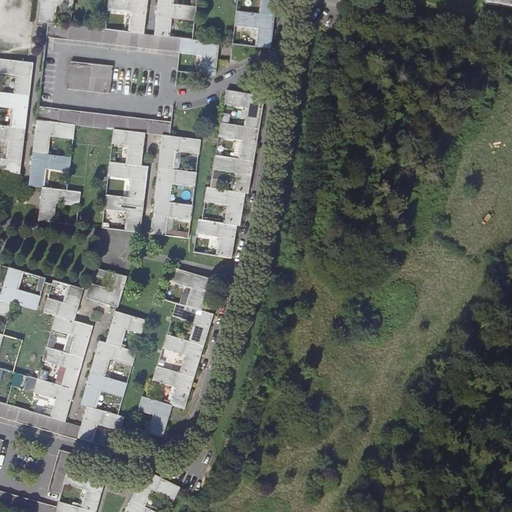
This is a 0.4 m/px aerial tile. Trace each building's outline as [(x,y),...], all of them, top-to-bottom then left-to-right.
[(48,22),(48,23),(52,23),(55,4),(72,6),(73,0),(41,0),(39,21),(48,22)] [(132,14),(129,32),(132,33),(139,33),(143,34),(147,1),(137,0),(108,0),(107,12),(132,14)] [(274,16),(275,0),(261,0),(261,14),(274,16)] [(511,0),(485,0),(485,3),(511,8),(511,0)] [(157,2),(153,35),(160,36),(167,37),(168,37),(170,18),(194,21),(196,7),(171,4),(157,2)] [(270,49),(274,16),(261,14),(236,11),(234,26),(258,29),(256,47),(270,49)] [(52,23),(48,23),(46,37),(54,38),(55,23),(52,23)] [(55,23),(54,38),(60,39),(62,24),(55,23)] [(67,40),(69,25),(62,24),(60,39),(67,40)] [(76,26),(69,25),(67,40),(74,41),(76,26)] [(83,27),(76,26),(74,41),(82,41),(83,27)] [(90,28),(83,27),(82,41),(89,42),(90,28)] [(90,28),(89,42),(95,43),(97,28),(90,28)] [(104,29),(97,28),(95,43),(102,44),(104,29)] [(104,29),(102,44),(110,45),(111,30),(104,29)] [(111,30),(110,45),(117,45),(118,31),(111,30)] [(118,31),(117,45),(123,46),(125,32),(118,31)] [(129,32),(125,32),(123,46),(131,47),(132,33),(129,32)] [(132,33),(131,47),(137,48),(139,33),(132,33)] [(139,33),(137,48),(144,48),(146,34),(143,34),(139,33)] [(146,34),(144,48),(148,49),(151,49),(152,35),(149,35),(146,34)] [(152,35),(151,49),(158,50),(160,36),(153,35),(152,35)] [(160,36),(158,50),(165,51),(167,37),(160,36)] [(165,51),(172,52),(174,37),(168,37),(167,37),(165,51)] [(172,52),(179,52),(181,38),(174,37),(172,52)] [(181,38),(179,52),(203,55),(201,74),(215,75),(219,42),(192,39),(181,38)] [(15,94),(29,96),(33,63),(0,59),(0,73),(18,76),(15,94)] [(76,76),(78,62),(71,61),(69,75),(76,76)] [(85,63),(78,62),(76,76),(83,77),(85,63)] [(92,63),(85,63),(83,77),(90,77),(92,63)] [(99,64),(92,63),(90,77),(97,78),(99,64)] [(105,65),(99,64),(97,78),(104,79),(105,65)] [(112,66),(105,65),(104,79),(111,80),(112,66)] [(75,89),(76,76),(69,75),(67,89),(75,89)] [(83,77),(76,76),(75,89),(82,90),(83,77)] [(83,77),(82,90),(89,91),(90,77),(83,77)] [(90,77),(89,91),(95,92),(97,78),(90,77)] [(97,78),(95,92),(102,93),(104,79),(97,78)] [(104,79),(102,93),(109,93),(111,80),(104,79)] [(245,127),(259,129),(265,96),(226,90),(224,105),(248,109),(245,127)] [(25,129),(29,96),(15,94),(0,92),(0,106),(14,109),(12,128),(25,129)] [(38,106),(36,121),(44,122),(45,107),(38,106)] [(45,107),(44,122),(51,122),(52,108),(45,107)] [(59,109),(52,108),(51,122),(57,123),(59,109)] [(59,109),(57,123),(65,124),(66,110),(59,109)] [(65,124),(72,125),(74,111),(66,110),(65,124)] [(72,125),(75,125),(79,126),(81,111),(74,111),(72,125)] [(81,111),(79,126),(86,127),(87,112),(81,111)] [(87,112),(86,127),(93,128),(94,113),(87,112)] [(102,114),(94,113),(93,128),(100,128),(102,114)] [(100,128),(107,129),(109,115),(102,114),(100,128)] [(107,129),(114,130),(116,116),(109,115),(107,129)] [(116,116),(114,130),(121,131),(122,116),(116,116)] [(122,116),(121,131),(128,132),(129,117),(122,116)] [(129,117),(128,132),(135,132),(136,118),(129,117)] [(135,132),(142,133),(143,119),(136,118),(135,132)] [(142,133),(145,134),(149,134),(151,120),(143,119),(142,133)] [(149,134),(155,135),(157,121),(151,120),(149,134)] [(44,122),(36,121),(33,153),(46,155),(48,136),(73,139),(75,125),(72,125),(65,124),(57,123),(51,122),(44,122)] [(155,135),(162,136),(164,121),(157,121),(155,135)] [(164,121),(162,136),(170,136),(172,122),(164,121)] [(240,159),(254,162),(259,129),(245,127),(221,123),(218,137),(243,141),(240,159)] [(22,161),(25,129),(12,128),(0,126),(0,140),(10,142),(8,159),(22,161)] [(141,166),(145,134),(142,133),(135,132),(128,132),(121,131),(114,130),(112,144),(129,146),(127,165),(141,166)] [(170,136),(162,136),(158,168),(172,170),(174,151),(199,154),(200,140),(170,136)] [(46,155),(33,153),(29,186),(42,188),(44,169),(69,172),(71,158),(46,155)] [(248,194),(254,162),(240,159),(215,155),(213,169),(237,174),(234,192),(245,194),(248,194)] [(18,194),(22,161),(8,159),(0,158),(0,173),(6,174),(3,193),(18,194)] [(148,167),(141,166),(127,165),(110,162),(108,177),(132,180),(130,198),(144,200),(148,167)] [(172,170),(158,168),(154,201),(167,203),(170,184),(195,187),(197,173),(172,170)] [(240,226),(245,194),(234,192),(210,188),(207,187),(204,202),(229,206),(226,224),(237,226),(240,226)] [(67,191),(42,188),(38,221),(52,222),(53,203),(79,207),(81,193),(67,191)] [(140,233),(144,200),(130,198),(106,195),(104,209),(128,212),(126,231),(140,233)] [(167,203),(154,201),(150,234),(164,236),(167,217),(191,220),(193,206),(167,203)] [(231,259),(237,226),(226,224),(201,220),(198,220),(196,234),(221,238),(218,256),(231,259)] [(9,268),(0,297),(0,299),(13,303),(36,310),(40,296),(17,289),(22,271),(9,268)] [(188,306),(201,310),(211,279),(173,268),(169,281),(193,289),(188,306)] [(127,277),(113,273),(108,291),(90,286),(87,299),(118,307),(127,277)] [(43,312),(55,315),(74,321),(83,289),(70,285),(64,303),(47,298),(43,312)] [(0,314),(9,317),(13,303),(0,299),(0,314)] [(213,314),(201,310),(188,306),(176,303),(172,317),(196,324),(190,341),(204,345),(213,314)] [(114,311),(105,343),(119,347),(124,329),(141,334),(145,320),(114,311)] [(74,321),(55,315),(51,329),(75,336),(70,354),(84,358),(93,326),(74,321)] [(194,377),(204,345),(190,341),(166,334),(162,349),(186,356),(181,373),(194,377)] [(119,347),(105,343),(99,341),(90,373),(103,377),(108,360),(132,366),(136,352),(119,347)] [(75,390),(84,358),(70,354),(46,347),(42,361),(66,368),(61,386),(75,390)] [(184,409),(194,377),(181,373),(157,366),(152,380),(177,388),(172,406),(184,409)] [(81,405),(87,407),(94,409),(99,391),(123,397),(127,384),(103,377),(90,373),(81,405)] [(66,422),(75,390),(61,386),(37,379),(33,393),(57,400),(52,418),(54,419),(61,421),(66,422)] [(162,437),(172,406),(147,398),(142,397),(138,410),(155,415),(150,434),(162,437)] [(14,407),(7,405),(3,418),(10,420),(14,407)] [(14,407),(10,420),(17,422),(21,409),(14,407)] [(96,425),(120,431),(124,417),(118,415),(94,409),(87,407),(81,427),(78,439),(90,443),(96,425)] [(27,411),(21,409),(17,422),(24,424),(27,411)] [(27,411),(24,424),(30,426),(34,413),(27,411)] [(40,415),(34,413),(30,426),(37,428),(40,415)] [(40,415),(37,428),(43,430),(47,417),(40,415)] [(52,418),(47,417),(43,430),(50,432),(54,419),(52,418)] [(57,434),(61,421),(54,419),(50,432),(57,434)] [(67,423),(66,422),(61,421),(57,434),(63,436),(67,423)] [(63,436),(70,438),(73,424),(67,423),(63,436)] [(77,440),(78,439),(81,427),(73,424),(70,438),(77,440)] [(71,461),(71,460),(73,454),(59,450),(57,457),(71,461)] [(71,461),(57,457),(55,464),(69,468),(71,461)] [(67,474),(68,470),(69,468),(55,464),(53,471),(67,474)] [(87,491),(83,509),(94,511),(96,511),(105,481),(68,470),(67,474),(65,481),(64,485),(87,491)] [(174,485),(147,471),(146,470),(145,471),(131,500),(143,506),(151,490),(167,498),(174,485)] [(65,481),(67,474),(53,471),(51,477),(65,481)] [(49,484),(63,488),(64,485),(65,481),(51,477),(49,484)] [(48,490),(61,494),(63,488),(49,484),(48,490)] [(174,485),(167,498),(173,500),(179,487),(174,485)] [(1,505),(8,507),(11,494),(4,492),(1,505)] [(15,509),(17,496),(11,494),(8,507),(15,509)] [(15,509),(22,511),(24,498),(17,496),(15,509)] [(23,511),(28,511),(31,500),(24,498),(22,511),(23,511)] [(28,511),(35,511),(37,501),(31,500),(28,511)] [(155,511),(143,506),(131,500),(124,511),(155,511)] [(41,511),(44,503),(37,501),(35,511),(41,511)] [(94,511),(83,509),(59,502),(57,507),(55,511),(94,511)] [(48,511),(50,505),(44,503),(41,511),(48,511)]
